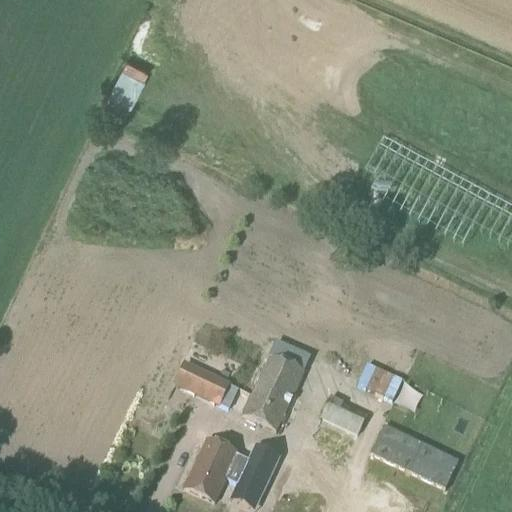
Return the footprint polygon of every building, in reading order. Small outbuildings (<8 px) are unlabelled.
[(354,273),(330,261),(315,293),(303,287),(292,310),(304,316),(288,349),(312,360),(354,273)] [(345,357),(357,329),(347,324),(335,352),(345,357)] [(247,404),(236,398),(232,408),(243,413),(240,419),(276,437),(305,375),(270,357),(247,404)] [(229,414),(232,408),(236,398),(238,393),(212,380),(201,401),(229,414)] [(357,437),(365,419),(328,402),(321,419),(319,423),(356,440),(357,437)] [(445,493),(458,464),(383,429),(370,457),(445,493)] [(206,443),(183,491),(214,506),(237,457),(206,443)] [(380,477),(366,471),(360,485),(373,491),(380,477)]
